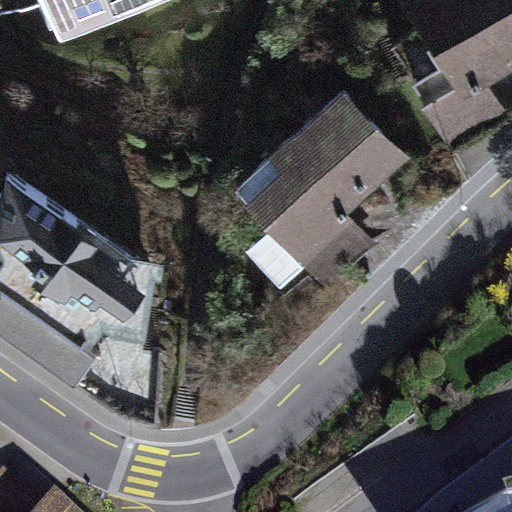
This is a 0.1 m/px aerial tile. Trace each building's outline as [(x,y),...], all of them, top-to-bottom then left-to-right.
[(57,0),(63,15),(100,0),(57,0)] [(511,0),(442,0),(474,57),(511,36),(511,0)] [(435,119),(371,49),(249,160),(314,230),(435,119)] [(39,235),(11,273),(97,334),(163,243),(30,146),(19,221),(39,235)] [(330,286),(366,252),(348,232),(311,266),(330,286)] [(511,511),(511,484),(468,511),(511,511)] [(99,511),(69,485),(45,511),(99,511)]
